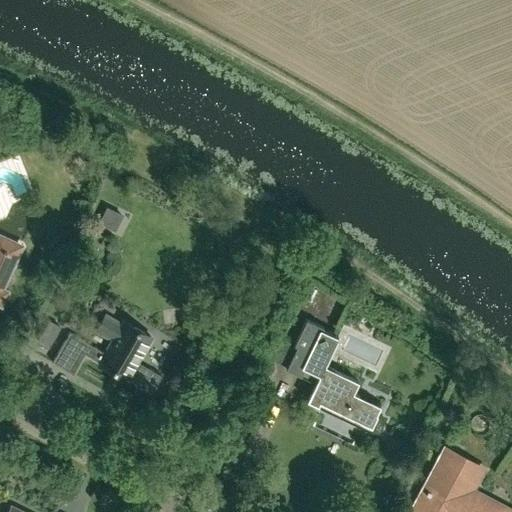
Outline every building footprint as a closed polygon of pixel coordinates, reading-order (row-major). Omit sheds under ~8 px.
[(119,231),(125,214),(106,207),(99,223),(119,231)] [(0,305),(0,306),(8,290),(1,287),(16,254),(0,247),(0,305)] [(150,392),(160,375),(137,362),(150,337),(122,321),(120,325),(104,316),(96,330),(112,339),(105,352),(69,332),(53,361),(73,373),(84,354),(150,392)] [(48,348),(61,326),(49,319),(36,341),(48,348)] [(304,368),(318,375),(306,400),(367,429),(379,405),(352,392),(357,380),(324,365),(338,337),(322,329),(323,328),(305,319),(294,344),(296,345),(285,369),(301,376),(304,368)] [(511,511),(511,508),(470,486),(471,483),(473,484),(483,466),(449,447),(416,510),(420,511),(511,511)]
